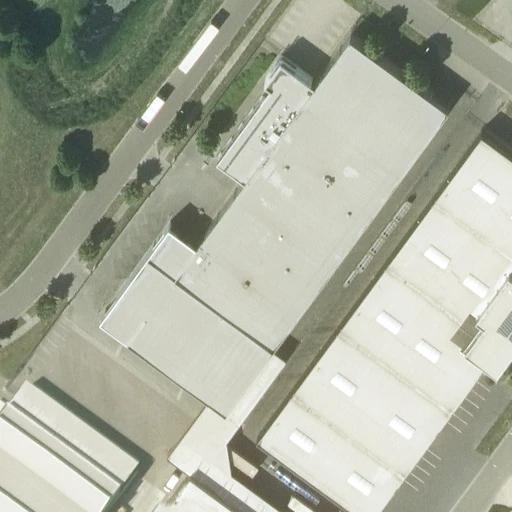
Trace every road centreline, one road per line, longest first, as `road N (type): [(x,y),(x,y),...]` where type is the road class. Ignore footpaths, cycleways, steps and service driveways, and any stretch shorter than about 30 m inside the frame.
road 1 (unclassified): [(393,0),(511,85),(511,458),(472,511)]
road 2 (unclassified): [(0,320),(93,209),(246,0)]
